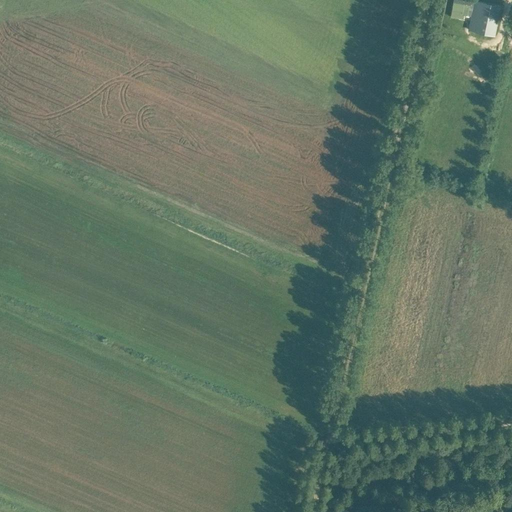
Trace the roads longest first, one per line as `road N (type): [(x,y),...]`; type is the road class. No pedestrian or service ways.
road 1 (track): [(428,0),(311,511)]
road 2 (track): [(511,423),(324,443)]
